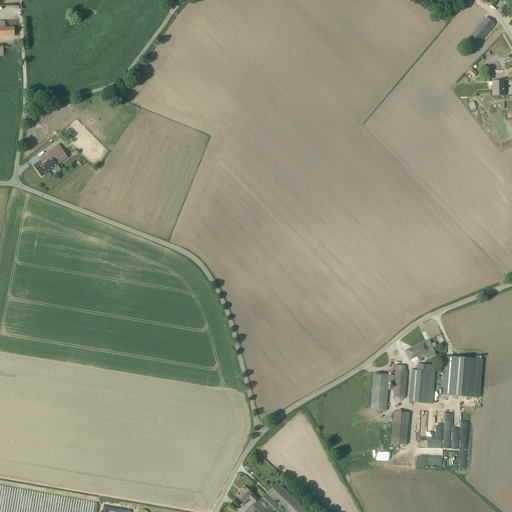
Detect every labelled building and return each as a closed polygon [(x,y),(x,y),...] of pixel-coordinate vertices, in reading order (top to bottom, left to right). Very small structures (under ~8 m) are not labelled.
[(470,36),(479,43),(494,25),(486,18),(470,36)] [(0,36),(14,36),(14,27),(6,28),(6,26),(5,26),(4,21),(0,21),(0,56),(4,57),(3,44),(0,44),(0,36)] [(498,53),(486,57),(488,64),(501,60),(498,53)] [(471,68),(465,74),(466,76),(469,74),(473,78),(477,74),(472,69),(471,68)] [(492,81),(492,96),(505,96),(505,87),(504,87),(504,81),(492,81)] [(473,103),(473,102),(468,105),(471,111),(471,110),(472,111),(476,110),(475,108),(476,108),(474,102),(473,103)] [(85,143),(89,147),(95,139),(91,136),(85,143)] [(33,166),(41,177),(67,158),(58,144),(38,158),(40,160),(33,166)] [(427,359),(435,355),(429,340),(406,351),(410,360),(411,360),(412,363),(418,361),(419,362),(422,361),(421,359),(426,357),(427,359)] [(445,357),(442,395),(475,398),(475,399),(475,398),(479,398),(482,360),(458,358),(455,351),(455,352),(458,358),(445,357)] [(432,405),(436,366),(417,364),(416,370),(411,370),(408,403),(432,405)] [(405,372),(405,366),(395,366),(394,376),(373,374),(369,410),(386,411),(388,383),(392,384),(392,386),(393,386),(392,397),(404,398),(407,372),(405,372)] [(406,446),(408,413),(393,412),(390,445),(406,446)] [(422,455),(443,456),(443,439),(435,438),(435,441),(426,441),(428,413),(421,413),(420,430),(417,429),(416,437),(419,437),(419,441),(420,441),(420,448),(422,448),(422,455)] [(308,511),(277,482),(265,494),(284,511),(308,511)] [(249,500),(253,504),(257,499),(244,487),(235,496),(238,499),(235,501),(241,507),(243,505),(244,505),(249,500)] [(283,511),(265,494),(260,500),(272,511),(271,511),(257,499),(253,504),(246,511),(247,511),(283,511)]
